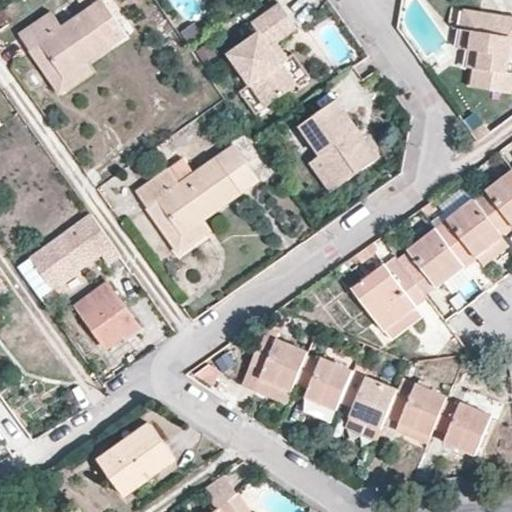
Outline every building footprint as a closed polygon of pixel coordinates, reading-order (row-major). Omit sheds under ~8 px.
[(282,38),(288,34),(309,18),(295,0),(285,0),(252,23),(259,32),(229,54),(267,105),(309,76),(294,54),(282,38)] [(19,37),(30,53),(40,46),(65,81),(86,66),(128,37),(104,2),(62,29),(51,13),(19,37)] [(475,30),(479,9),(465,7),(458,47),(469,49),(473,29),(475,30)] [(493,12),(479,9),(475,30),(473,29),(469,49),(475,50),(472,66),(479,67),(476,87),(506,93),(510,73),(503,72),(506,57),(511,57),(511,33),(510,35),(493,12)] [(511,15),(493,12),(510,35),(511,33),(511,15)] [(282,38),(294,54),(300,49),(288,34),(282,38)] [(40,46),(30,53),(60,96),(92,74),(86,66),(65,81),(40,46)] [(475,50),(469,49),(465,65),(472,66),(475,50)] [(479,67),(472,66),(468,86),(476,87),(479,67)] [(301,126),(322,155),(344,184),(380,158),(338,101),(301,126)] [(485,124),(472,133),(477,139),(479,141),(492,132),(485,124)] [(135,191),(147,209),(158,201),(182,234),(203,221),(260,181),(234,145),(178,183),(167,169),(135,191)] [(344,184),(322,155),(310,163),(332,192),(344,184)] [(511,169),(474,198),(502,234),(511,227),(511,169)] [(435,228),(474,198),(465,185),(439,206),(443,212),(430,221),(435,228)] [(502,234),(474,198),(435,228),(461,262),(474,253),(475,255),(502,234)] [(158,201),(147,209),(180,255),(211,232),(203,221),(182,234),(158,201)] [(431,201),(420,209),(426,216),(436,208),(431,201)] [(122,260),(91,218),(32,261),(53,289),(100,255),(110,269),(122,260)] [(461,262),(435,228),(397,257),(416,283),(423,291),(436,281),(437,283),(463,264),(461,262)] [(482,264),(509,244),(502,234),(475,255),(482,264)] [(368,246),(356,254),(361,261),(373,253),(368,246)] [(385,266),(397,257),(392,251),(379,259),(385,266)] [(416,283),(397,257),(385,266),(355,289),(378,319),(384,327),(414,307),(404,292),(416,283)] [(426,296),(423,291),(416,283),(404,292),(414,307),(426,296)] [(116,299),(106,285),(77,305),(107,346),(124,335),(127,338),(138,330),(116,299)] [(384,327),(378,319),(372,324),(385,341),(420,316),(414,307),(384,327)] [(306,354),(307,350),(276,338),(279,332),(265,326),(246,370),(292,389),(295,381),(306,354)] [(320,361),(306,354),(295,381),(308,386),(304,395),(336,408),(339,400),(351,370),(321,357),(320,361)] [(211,382),(220,371),(208,364),(195,373),(211,382)] [(354,364),(351,370),(339,400),(353,405),(349,414),(381,428),(386,415),(389,407),(397,388),(367,375),(368,369),(354,364)] [(286,402),(292,389),(246,370),(241,383),(286,402)] [(415,387),(400,382),(397,388),(389,407),(403,412),(400,421),(430,434),(434,426),(445,400),(447,396),(416,383),(415,387)] [(459,404),(445,400),(434,426),(447,431),(443,440),(476,453),(491,414),(461,402),(459,404)] [(403,412),(389,407),(386,415),(400,421),(403,412)] [(381,428),(349,414),(345,424),(377,438),(381,428)] [(430,434),(400,421),(396,429),(427,443),(430,434)] [(152,428),(99,465),(124,500),(176,464),(152,428)] [(205,492),(218,510),(229,501),(228,499),(236,494),(226,478),(205,492)] [(236,511),(229,501),(218,510),(214,511),(236,511)]
